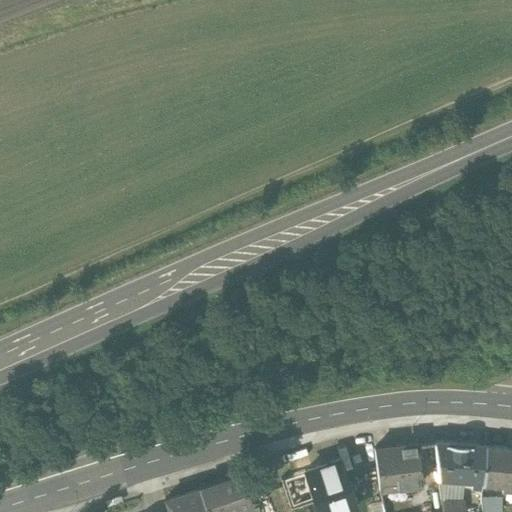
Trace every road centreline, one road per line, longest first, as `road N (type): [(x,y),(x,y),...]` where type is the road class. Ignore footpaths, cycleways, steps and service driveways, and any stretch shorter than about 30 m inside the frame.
road 1 (primary): [(511,143),(0,366)]
road 2 (track): [(0,304),(511,84)]
road 3 (residential): [(511,412),(359,413),(0,511)]
